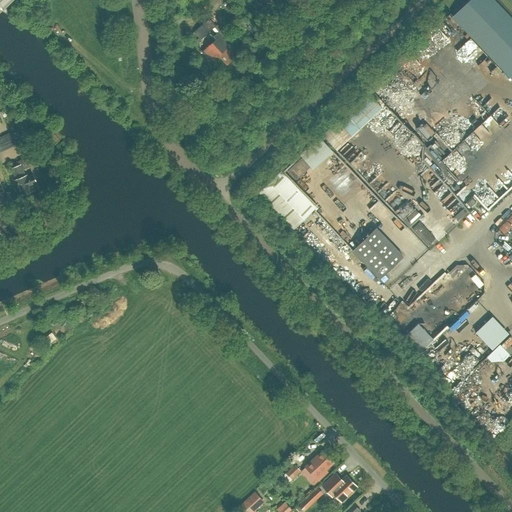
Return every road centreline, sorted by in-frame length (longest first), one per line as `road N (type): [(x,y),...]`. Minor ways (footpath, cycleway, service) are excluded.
road 1 (unclassified): [(0,321),(126,267),(176,268),(408,511)]
road 2 (unclassified): [(511,507),(215,194)]
road 3 (unclassified): [(215,194),(425,0)]
road 4 (unclassified): [(215,194),(169,138),(153,100),(139,0)]
